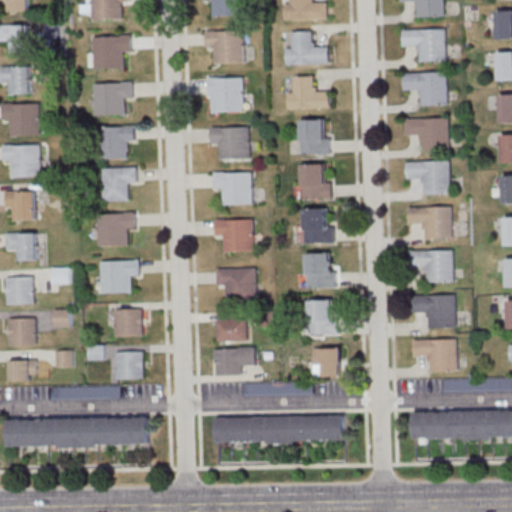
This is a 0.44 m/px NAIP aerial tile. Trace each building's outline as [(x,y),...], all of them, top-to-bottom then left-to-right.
[(9,10),(31,10),(31,0),(0,0),(9,0),(9,10)] [(92,0),(93,18),(123,18),(123,6),(130,6),(130,0),(92,0)] [(207,0),(207,4),(216,4),(216,15),(244,15),(243,0),(207,0)] [(286,0),(287,19),(329,19),(328,0),(315,1),(315,0),(286,0)] [(402,0),(402,4),(416,4),(416,16),(446,16),(446,0),(402,0)] [(499,39),(511,38),(511,9),(499,9),(499,39)] [(31,24),(0,24),(0,42),(11,42),(11,52),(31,52),(31,24)] [(417,60),(448,60),(448,28),(405,28),(405,50),(417,50),(417,60)] [(218,62),(246,62),(246,30),(208,30),(208,51),(218,51),(218,62)] [(288,64),(330,64),(330,43),(317,43),(316,31),(293,31),(293,42),(288,42),(288,64)] [(91,68),(124,68),(124,56),(133,56),(133,35),(91,35),(91,68)] [(500,80),(511,79),(511,50),(500,51),(500,80)] [(33,93),(33,66),(1,66),(1,84),(11,84),(11,93),(33,93)] [(406,72),(406,94),(420,94),(420,104),(449,104),(449,72),(406,72)] [(211,112),(245,112),(245,75),(211,75),(211,112)] [(332,107),(331,87),(318,87),(318,75),(297,76),(297,87),(290,87),(290,108),(332,107)] [(96,115),(125,115),(125,102),(135,102),(135,81),(96,81),(96,115)] [(511,93),(502,93),(502,122),(511,121),(511,93)] [(12,135),(42,135),(42,102),(3,102),(3,122),(12,122),(12,135)] [(451,149),(451,117),(407,117),(407,139),(423,139),(423,149),(451,149)] [(302,154),(331,154),(331,119),(302,119),(302,154)] [(104,159),(127,158),(127,147),(137,146),(136,125),(104,125),(104,159)] [(223,159),(252,159),(252,126),(214,126),(214,145),(223,145),(223,159)] [(503,162),(511,162),(511,133),(503,134),(503,162)] [(43,176),(42,143),(4,144),(5,163),(14,163),(14,177),(43,176)] [(453,193),(452,161),(409,161),(409,182),(426,182),(426,193),(453,193)] [(332,163),(304,163),(304,198),(332,198),(332,163)] [(138,167),(105,167),(105,201),(129,201),(129,186),(138,186),(138,167)] [(255,204),(255,171),(217,171),(217,191),(226,191),(226,204),(255,204)] [(38,190),(6,190),(6,210),(16,210),(16,220),(38,220),(38,190)] [(454,206),(410,206),(410,228),(426,228),(426,238),(454,238),(454,206)] [(306,243),(335,243),(335,208),(306,208),(306,243)] [(100,245),(129,245),(129,230),(137,230),(137,213),(100,213),(100,245)] [(227,251),(256,251),(256,218),(217,218),(217,239),(227,239),(227,251)] [(19,259),(39,259),(39,232),(7,232),(7,251),(19,251),(19,259)] [(456,281),(456,250),(420,250),(420,271),(429,271),(429,281),(456,281)] [(336,287),(336,253),(309,253),(309,287),(336,287)] [(140,279),(140,260),(102,260),(102,292),(132,292),(132,279),(140,279)] [(72,267),(53,267),(53,283),(72,283),(72,267)] [(258,268),(218,268),(218,285),(228,285),(228,302),(258,302),(258,268)] [(9,303),(35,303),(35,276),(9,276),(9,303)] [(458,323),(458,295),(415,295),(415,323),(458,323)] [(338,299),(311,299),(311,334),(338,334),(338,299)] [(72,308),(56,308),(56,326),(72,326),(72,308)] [(117,336),(143,336),(143,308),(117,308),(117,336)] [(38,344),(38,318),(11,318),(11,344),(38,344)] [(218,318),(219,341),(248,341),(248,318),(218,318)] [(415,339),(415,358),(431,358),(431,371),(459,371),(459,339),(415,339)] [(217,347),(217,375),(245,374),(245,365),(257,365),(257,347),(217,347)] [(342,376),(342,347),(316,347),(316,365),(325,365),(325,376),(342,376)] [(58,365),(74,366),(74,351),(58,350),(58,365)] [(146,351),(119,351),(119,378),(146,378),(146,351)] [(12,381),(39,381),(39,360),(12,360),(12,381)] [(446,379),(511,378),(511,390),(446,391),(446,379)] [(245,383),(316,382),(316,394),(246,395),(245,383)] [(53,387),(123,386),(123,398),(53,399),(53,387)] [(415,412),(511,410),(511,436),(416,438),(415,412)] [(219,417),(348,415),(348,439),(219,442),(219,417)] [(10,420),(152,417),(152,444),(11,446),(10,420)]
